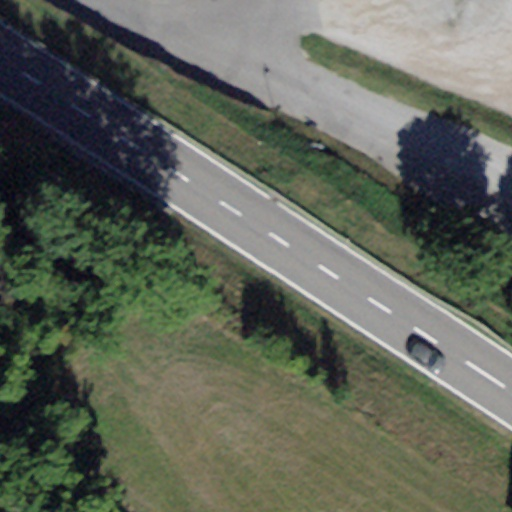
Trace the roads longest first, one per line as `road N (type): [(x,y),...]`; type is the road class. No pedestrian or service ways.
road 1 (tertiary): [(0,51),(511,391)]
road 2 (unclassified): [(511,204),(111,0)]
